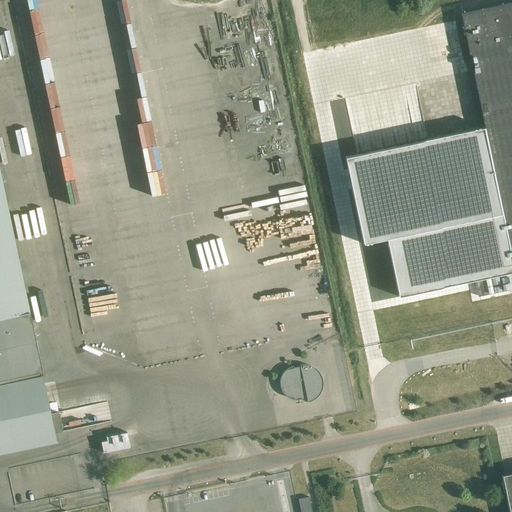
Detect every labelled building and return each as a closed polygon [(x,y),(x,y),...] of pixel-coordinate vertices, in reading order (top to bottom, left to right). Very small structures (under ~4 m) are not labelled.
[(356,153),(343,156),(363,247),(387,242),(399,296),(486,279),(497,276),(511,273),(511,3),(483,9),(475,11),(473,11),(469,12),(463,13),(465,21),(478,86),(487,126),(356,153)] [(0,167),(0,454),(57,442),(42,372),(30,312),(0,167)] [(294,368),(293,367),(286,370),(284,372),(282,375),(280,378),(280,382),(280,387),(282,392),(286,396),(291,399),(294,400),(298,399),(300,399),(307,398),(307,401),(306,401),(306,402),(309,401),(312,400),(314,399),(316,398),(318,396),(319,394),(320,393),(321,391),(322,389),(322,387),(323,385),(323,383),(323,382),(322,377),(320,374),(319,372),(317,370),(314,368),(312,367),(309,365),(303,365),(300,365),(300,367),(294,368)] [(107,440),(101,442),(103,453),(130,447),(127,432),(106,437),(107,440)] [(312,511),(309,497),(298,499),(300,511),(312,511)]
